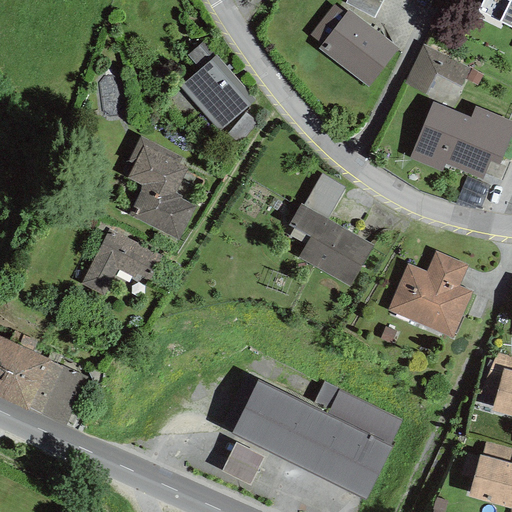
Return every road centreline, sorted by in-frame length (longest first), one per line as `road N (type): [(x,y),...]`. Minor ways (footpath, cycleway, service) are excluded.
road 1 (residential): [(217,0),(282,97),(351,163),(417,205),(511,227)]
road 2 (secondary): [(217,511),(0,413)]
